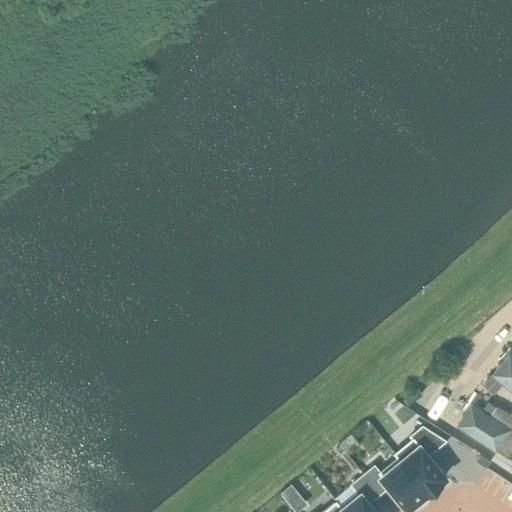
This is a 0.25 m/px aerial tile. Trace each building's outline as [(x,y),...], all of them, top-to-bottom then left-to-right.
[(511,356),(510,354),(494,372),(511,387),(511,356)] [(491,372),(483,382),(495,392),(503,383),(491,372)] [(471,404),(509,456),(511,451),(511,415),(496,406),(490,416),(471,404)] [(412,437),(394,452),(397,456),(397,455),(427,491),(446,475),(429,454),(447,439),(423,424),(411,435),(412,437)] [(480,453),(476,460),(487,467),(491,460),(480,453)] [(375,465),(363,474),(379,493),(389,484),(408,507),(427,491),(397,455),(397,456),(379,470),(375,465)] [(342,507),(345,511),(377,511),(369,501),(379,493),(363,474),(352,483),(360,492),(342,507)] [(345,511),(342,507),(336,499),(320,511),(345,511)]
